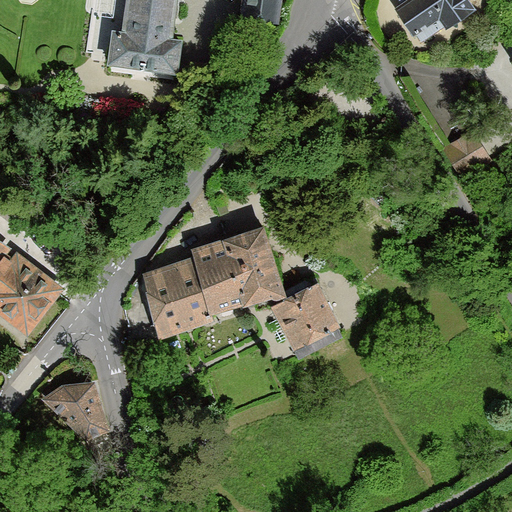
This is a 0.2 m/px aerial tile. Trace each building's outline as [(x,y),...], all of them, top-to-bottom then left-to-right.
[(129,0),(126,33),(116,32),(111,60),(176,69),(178,57),(181,41),(171,39),(176,0),(129,0)] [(279,0),(247,0),(245,16),(277,20),(279,0)] [(414,0),(401,9),(422,40),(471,8),(466,0),(414,0)] [(490,160),(473,133),(446,151),(462,177),(490,160)] [(7,194),(0,203),(0,212),(20,227),(31,212),(7,194)] [(230,211),(224,198),(216,201),(222,214),(230,211)] [(228,246),(244,302),(269,295),(273,294),(276,296),(284,293),(284,291),(264,227),(227,239),(228,246)] [(1,251),(5,246),(0,242),(0,302),(28,324),(55,289),(19,261),(17,263),(1,251)] [(196,256),(212,312),(244,302),(228,246),(196,256)] [(212,312),(196,256),(179,262),(180,265),(148,275),(162,333),(213,317),(212,312)] [(307,280),(284,291),(284,293),(287,298),(313,286),(311,282),(307,280)] [(339,325),(317,284),(313,286),(287,298),(278,303),(300,345),(339,325)] [(287,298),(284,293),(276,296),(273,294),(269,295),(273,305),(278,303),(287,298)] [(107,428),(96,388),(67,389),(51,401),(88,436),(107,428)] [(198,494),(196,476),(179,479),(182,497),(198,494)]
